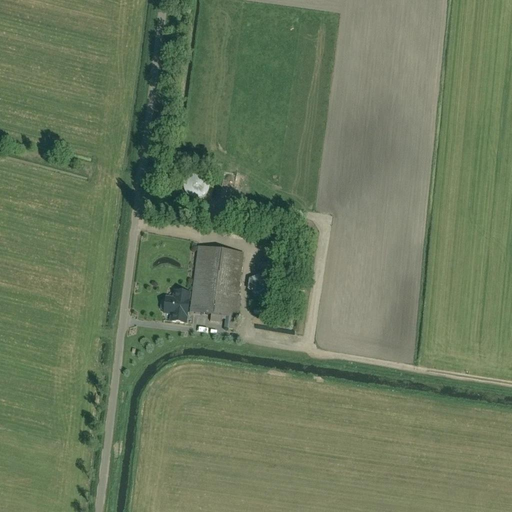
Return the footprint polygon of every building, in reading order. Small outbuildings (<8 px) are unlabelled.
[(186,178),(183,183),(183,186),(184,190),(184,192),(186,195),(189,197),(191,198),(196,199),(199,199),(202,198),(206,196),(208,192),(209,186),(208,182),(205,177),(203,175),(201,174),(195,173),(191,174),(188,176),(186,178)] [(279,235),(261,232),(259,248),(278,250),(279,235)] [(190,312),(226,317),(225,329),(236,331),(241,297),(238,297),(244,254),(199,248),(190,312)] [(248,280),(247,290),(256,297),(265,293),(268,283),(258,275),(248,280)] [(170,323),(186,325),(187,317),(189,301),(190,293),(175,291),(174,299),(166,298),(166,301),(164,301),(162,302),(161,309),(163,311),(164,311),(164,314),(171,315),(170,323)]
